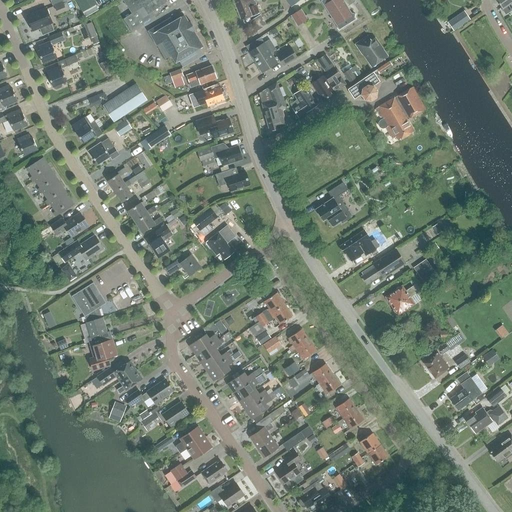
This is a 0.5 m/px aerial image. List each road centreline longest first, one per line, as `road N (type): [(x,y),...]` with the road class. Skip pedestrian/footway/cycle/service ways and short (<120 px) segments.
road 1 (tertiary): [(491,511),(288,223)]
road 2 (residential): [(171,315),(43,125),(0,13)]
road 3 (residential): [(398,473),(401,445),(264,244)]
road 4 (residential): [(276,511),(177,368),(171,315)]
road 5 (residential): [(364,106),(341,95),(256,149)]
